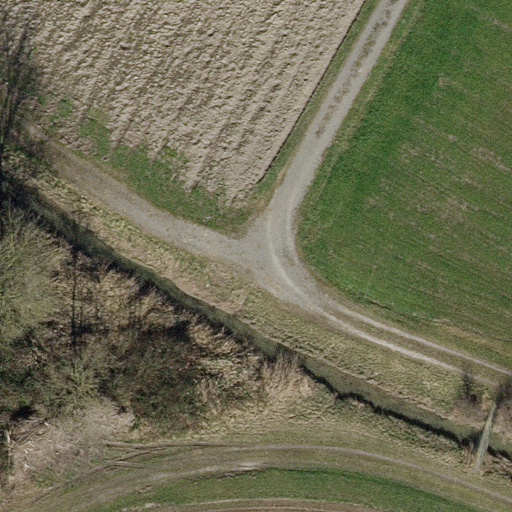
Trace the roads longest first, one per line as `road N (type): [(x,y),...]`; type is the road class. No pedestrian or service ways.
road 1 (track): [(511,388),(293,299),(276,252),(294,202),(405,0)]
road 2 (track): [(43,511),(229,463),(342,455),(511,510)]
road 3 (track): [(293,299),(142,224),(0,129)]
